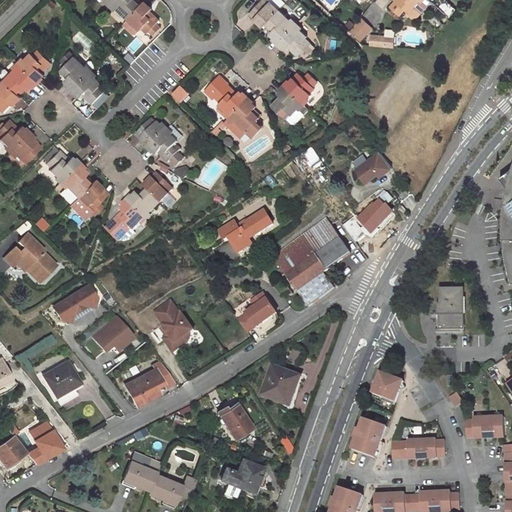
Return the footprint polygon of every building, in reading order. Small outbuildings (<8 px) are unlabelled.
[(135,0),(114,0),(111,3),(128,19),(141,5),(135,0)] [(280,0),(262,0),(250,14),(263,27),(266,24),(280,10),(285,4),(280,0)] [(395,0),(396,1),(391,7),(400,15),(406,9),(409,11),(413,6),(415,8),(421,0),(395,0)] [(150,11),(153,9),(145,1),(141,5),(128,19),(123,24),(132,33),(135,33),(139,29),(140,30),(141,28),(147,33),(149,31),(154,35),(161,27),(157,23),(159,20),(150,11)] [(296,25),(280,10),(266,24),(274,31),(270,34),(280,43),(296,25)] [(359,20),(349,31),(360,41),(370,30),(359,20)] [(306,39),(308,36),(296,25),(280,43),(287,50),(290,47),(299,56),(302,54),(306,58),(313,50),(309,46),(311,43),(306,39)] [(395,47),(394,34),(369,34),(370,48),(395,47)] [(51,62),(38,49),(33,54),(31,53),(20,64),(37,81),(45,74),(42,71),(51,62)] [(83,66),(70,53),(62,61),(66,65),(61,70),(68,77),(66,79),(65,81),(73,89),(90,72),(96,66),(91,61),(88,61),(83,66)] [(25,87),(29,90),(37,81),(20,64),(4,80),(18,94),(25,87)] [(68,77),(61,70),(59,72),(66,79),(68,77)] [(301,75),(309,83),(314,78),(306,70),(301,75)] [(100,86),(103,83),(90,72),(73,89),(81,97),(83,94),(93,104),(105,90),(100,86)] [(301,75),(299,73),(286,87),(304,104),(312,95),(311,94),(315,89),(309,83),(301,75)] [(248,99),(241,91),(238,94),(228,85),(229,84),(220,76),(205,92),(214,100),(216,98),(222,103),(219,105),(231,116),(248,99)] [(4,80),(0,84),(0,108),(2,111),(11,102),(14,105),(22,97),(18,94),(4,80)] [(180,101),(188,92),(180,85),(172,94),(180,101)] [(281,97),(272,106),(286,119),(291,113),(293,115),(304,104),(286,87),(279,94),(281,97)] [(255,109),(257,108),(248,99),(231,116),(247,132),(248,132),(254,138),(263,127),(258,121),(260,118),(253,111),(255,109)] [(253,111),(260,118),(262,117),(255,109),(253,111)] [(167,131),(159,122),(158,124),(152,119),(136,135),(149,149),(167,131)] [(16,129),(7,120),(0,127),(0,142),(9,151),(26,134),(19,126),(16,129)] [(160,154),(169,162),(171,161),(177,167),(185,160),(178,153),(182,149),(177,145),(184,137),(172,125),(167,131),(149,149),(157,156),(160,154)] [(24,164),(40,147),(26,134),(9,151),(18,160),(19,159),(24,164)] [(78,164),(71,157),(68,160),(58,151),(46,163),(51,169),(49,171),(61,182),(78,164)] [(380,152),(356,170),(366,183),(378,174),(382,177),(392,168),(380,152)] [(83,176),(87,173),(78,164),(61,182),(76,198),(90,184),(83,176)] [(507,186),(506,194),(505,200),(495,198),(493,210),(498,211),(504,207),(503,226),(503,235),(504,245),(505,255),(507,264),(510,274),(511,281),(511,168),(500,178),(507,186)] [(173,188),(157,172),(144,186),(147,189),(161,203),(170,194),(169,192),(173,188)] [(98,203),(107,194),(94,180),(90,184),(76,198),(85,206),(86,205),(91,210),(89,212),(93,216),(102,207),(98,203)] [(141,197),(137,192),(128,202),(146,219),(161,203),(147,189),(141,197)] [(393,200),(387,194),(375,206),(374,205),(360,219),(366,226),(374,234),(388,219),(381,212),(393,200)] [(76,198),(69,205),(83,218),(89,212),(91,210),(86,205),(85,206),(76,198)] [(124,211),(108,228),(120,240),(122,238),(132,228),(134,230),(146,219),(128,202),(121,209),(124,211)] [(274,224),(265,211),(248,222),(258,235),(274,224)] [(352,253),(327,219),(273,257),(309,307),(323,297),(335,287),(325,272),(352,253)] [(366,226),(360,219),(357,222),(363,228),(366,226)] [(235,221),(220,232),(226,241),(231,238),(240,252),(254,244),(250,238),(256,235),(256,236),(258,235),(248,222),(247,221),(238,226),(235,221)] [(134,230),(132,228),(122,238),(124,240),(131,238),(137,232),(134,230)] [(378,244),(368,232),(359,240),(369,252),(378,244)] [(44,250),(26,234),(18,242),(24,248),(19,252),(14,247),(3,258),(11,266),(15,262),(24,270),(28,266),(32,269),(30,270),(40,280),(54,265),(42,252),(44,250)] [(64,301),(54,308),(61,319),(70,321),(72,314),(86,305),(94,307),(96,297),(89,285),(79,292),(77,290),(63,299),(64,301)] [(464,325),(463,287),(440,287),(440,302),(438,302),(438,313),(440,312),(440,327),(464,327),(464,325)] [(257,328),(277,313),(262,293),(251,301),(255,307),(238,320),(247,333),(255,327),(257,328)] [(171,300),(155,311),(164,323),(163,324),(169,333),(163,338),(170,347),(177,341),(181,346),(189,341),(190,332),(194,329),(181,311),(180,312),(171,300)] [(102,349),(102,351),(116,350),(132,336),(116,316),(92,336),(102,349)] [(0,386),(12,380),(3,362),(12,357),(2,344),(0,344),(0,356),(1,358),(0,358),(0,386)] [(59,404),(76,395),(72,387),(79,383),(67,361),(42,375),(59,404)] [(136,406),(160,394),(158,392),(156,387),(163,384),(165,387),(173,381),(160,362),(153,366),(155,369),(125,385),(136,406)] [(301,377),(273,366),(262,395),(290,406),(301,377)] [(404,382),(381,374),(373,395),(396,404),(404,382)] [(448,376),(448,386),(456,386),(455,375),(448,376)] [(457,393),(451,397),(457,406),(463,402),(457,393)] [(252,428),(237,405),(227,412),(224,408),(217,413),(234,439),(252,428)] [(466,421),(467,438),(474,437),(475,440),(492,439),(505,439),(504,415),(474,416),(474,421),(466,421)] [(387,428),(364,420),(360,430),(358,430),(355,440),(356,440),(353,451),(376,459),(387,428)] [(34,441),(52,431),(47,422),(29,433),(34,441)] [(138,440),(147,435),(144,428),(134,433),(138,440)] [(63,449),(52,431),(34,441),(38,448),(27,453),(36,465),(63,449)] [(0,446),(0,460),(5,467),(25,453),(13,437),(0,446)] [(408,442),(392,443),(393,459),(400,459),(409,458),(409,460),(438,458),(438,457),(442,457),(446,457),(445,441),(437,441),(437,440),(408,441),(408,442)] [(260,476),(263,467),(242,459),(236,472),(225,468),(220,480),(226,482),(222,492),(234,497),(238,487),(251,492),(254,484),(262,487),(265,479),(260,476)] [(157,472),(130,461),(123,478),(135,482),(134,485),(149,491),(155,475),(157,472)] [(176,501),(182,486),(155,475),(149,491),(148,494),(163,500),(164,497),(176,501)] [(135,482),(123,478),(121,483),(133,488),(134,485),(135,482)] [(189,498),(194,480),(188,478),(182,496),(189,498)] [(357,511),(363,496),(340,488),(336,499),(334,499),(331,508),(333,509),(331,511),(357,511)] [(375,495),(375,511),(412,511),(421,511),(451,511),(452,511),(460,510),(459,494),(451,494),(451,492),(448,492),(429,493),(421,493),(421,496),(414,496),(405,496),(405,494),(391,494),(375,495)] [(173,507),(176,501),(164,497),(163,500),(162,502),(173,507)]
